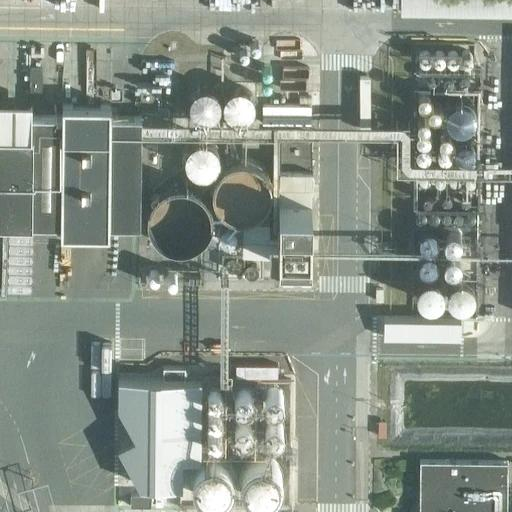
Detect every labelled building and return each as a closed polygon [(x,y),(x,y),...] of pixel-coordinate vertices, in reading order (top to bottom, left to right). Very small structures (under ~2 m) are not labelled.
[(23,66),(23,41),(1,41),(2,67),(23,66)] [(207,108),(207,104),(207,100),(205,96),(201,90),(198,88),(194,86),(188,85),(182,86),(179,88),(175,90),(171,96),(170,100),(169,104),(170,107),(171,112),(174,117),(181,121),(188,123),(195,121),(202,117),(205,112),(207,108)] [(248,108),(249,104),(248,100),(247,96),(243,90),(239,88),(236,86),(230,85),(223,86),(220,88),(217,90),(213,96),(211,100),(211,104),(211,107),(213,112),(216,117),(222,121),(230,123),(237,121),(244,117),(247,112),(248,108)] [(61,225),(62,115),(33,115),(33,102),(0,101),(0,225),(34,226),(34,224),(61,225)] [(110,225),(111,116),(62,115),(61,225),(110,225)] [(141,226),(142,117),(111,116),(110,225),(133,226),(139,226),(141,226)] [(266,195),(267,189),(266,185),(265,180),(263,176),(260,172),(253,167),(247,164),(242,164),(236,164),(233,165),(229,167),(224,170),(220,174),(217,179),(216,184),(215,189),(216,194),(217,198),(219,202),(222,207),(225,210),(229,212),(235,215),(239,215),(245,215),(250,214),(254,212),(258,208),(262,204),(265,200),(266,195)] [(287,173),(287,189),(320,189),(320,174),(287,173)] [(210,232),(210,227),(210,221),(208,215),(205,210),(201,204),(196,200),(192,198),(187,196),(180,195),(174,196),(168,197),(162,200),(157,204),(153,209),(150,214),(148,220),(147,226),(148,232),(149,238),(152,244),(155,248),(161,253),(167,256),(177,258),(182,258),(189,256),(195,254),(200,250),(204,245),(208,239),(210,232)] [(285,207),(285,226),(282,226),(281,261),(314,261),(314,228),(317,228),(317,207),(285,207)] [(451,253),(432,264),(443,284),(462,273),(451,253)] [(272,364),(229,364),(229,376),(273,376),(272,364)] [(183,368),(163,367),(163,379),(183,379),(183,368)] [(259,437),(271,437),(271,411),(259,411),(259,437)] [(278,442),(277,504),(305,504),(306,442),(278,442)] [(506,511),(507,461),(419,460),(418,511),(506,511)]
